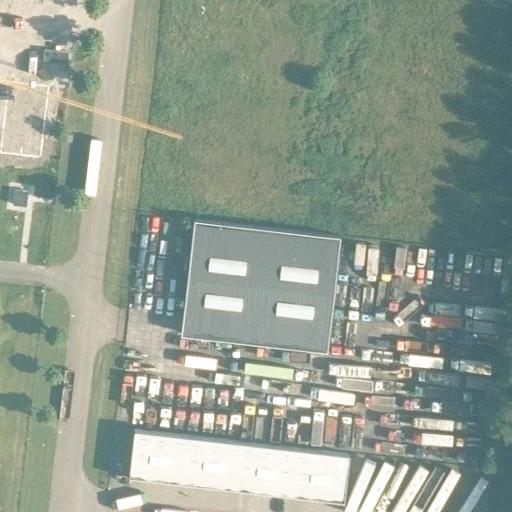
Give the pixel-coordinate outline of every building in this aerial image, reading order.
[(143,177),(139,220),(511,262),(511,0),(304,0),(499,22),(477,215),(143,177)] [(157,56),(152,105),(441,138),(447,90),(157,56)] [(0,90),(0,163),(41,168),(50,96),(0,90)] [(181,341),(327,358),(340,244),(194,227),(181,341)] [(129,483),(344,508),(349,462),(134,437),(129,483)]
